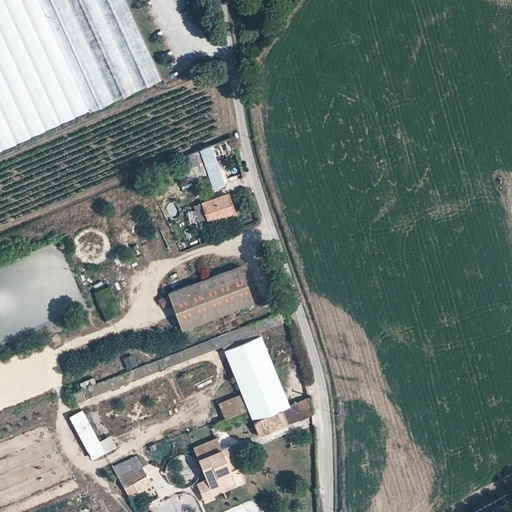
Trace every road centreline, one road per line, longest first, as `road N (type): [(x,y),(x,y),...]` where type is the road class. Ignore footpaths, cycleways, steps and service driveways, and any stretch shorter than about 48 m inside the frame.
road 1 (unclassified): [(330,511),(323,385),(270,228),(223,0)]
road 2 (unknown): [(240,84),(206,88),(194,77),(184,38),(161,0)]
